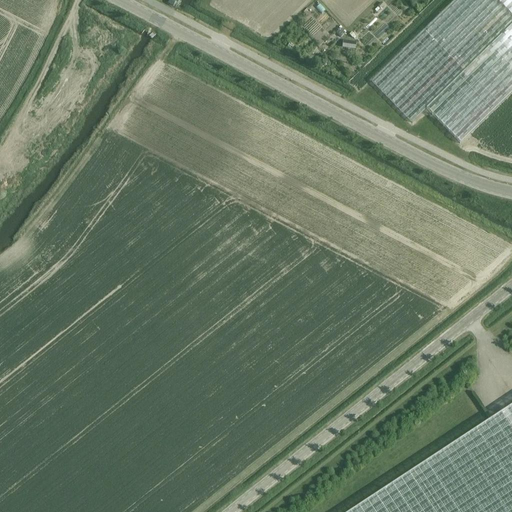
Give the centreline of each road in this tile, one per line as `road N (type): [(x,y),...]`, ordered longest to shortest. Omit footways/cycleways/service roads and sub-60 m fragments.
road 1 (tertiary): [(511,193),(450,173),(118,0)]
road 2 (tertiary): [(232,511),(511,285)]
road 3 (track): [(0,147),(78,0)]
